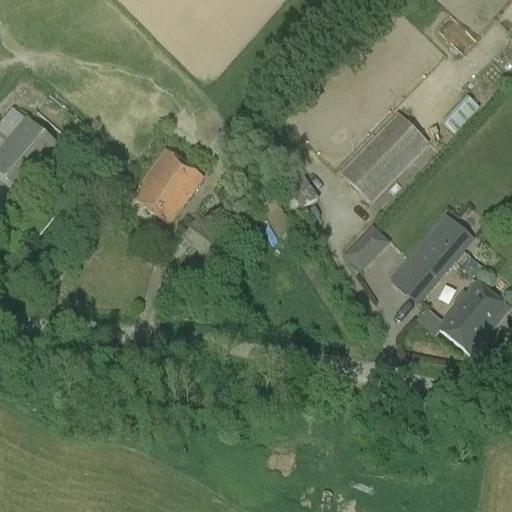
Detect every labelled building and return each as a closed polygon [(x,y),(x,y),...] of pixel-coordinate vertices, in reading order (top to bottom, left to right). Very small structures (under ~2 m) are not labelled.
[(464,7),(455,17),(474,34),(483,23),(464,7)] [(467,100),(442,126),(457,139),(481,113),(467,100)] [(63,154),(14,112),(0,127),(0,178),(24,199),(63,154)] [(398,118),(340,177),(370,206),(428,147),(398,118)] [(77,122),(64,138),(71,143),(83,128),(77,122)] [(141,192),(132,204),(168,230),(203,181),(166,154),(139,190),(141,192)] [(116,196),(77,165),(71,173),(84,183),(81,187),(107,208),(116,196)] [(319,204),(301,177),(278,192),(296,219),(319,204)] [(69,185),(62,192),(61,191),(22,237),(33,246),(72,200),(70,198),(76,191),(69,185)] [(242,257),(238,254),(229,247),(231,246),(198,220),(180,243),(191,250),(184,259),(219,286),(227,275),(242,257)] [(418,308),(475,243),(447,220),(391,285),(418,308)] [(340,259),(363,276),(389,242),(367,225),(340,259)] [(479,288),(445,328),(427,313),(418,325),(436,340),(440,335),(468,358),(507,311),(479,288)]
